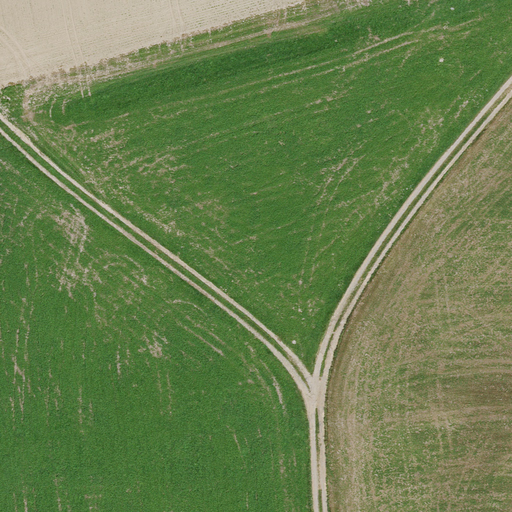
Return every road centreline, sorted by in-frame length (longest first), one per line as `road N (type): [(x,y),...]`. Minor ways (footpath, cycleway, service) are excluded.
road 1 (track): [(321,511),(317,399),(343,310),(395,228),(511,85)]
road 2 (track): [(317,399),(259,330),(0,122)]
